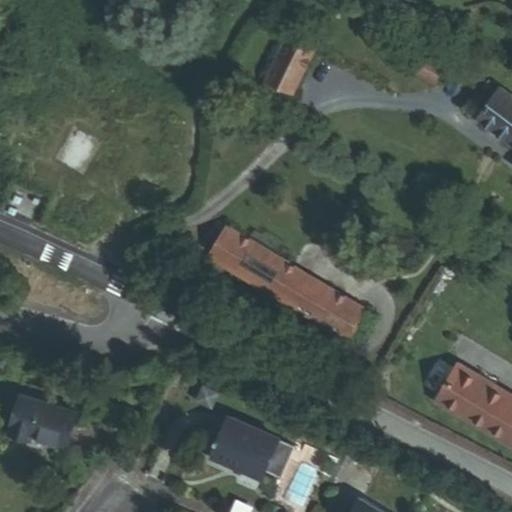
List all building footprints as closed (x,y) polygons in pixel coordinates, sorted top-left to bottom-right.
[(267,82),(292,94),(313,52),(288,39),(267,82)] [(410,69),(435,84),(444,69),(419,54),(410,69)] [(511,145),(511,98),(499,88),(488,103),(476,119),(511,145)] [(464,110),(476,119),(488,103),(476,94),(464,110)] [(344,337),(361,308),(226,230),(210,259),(344,337)] [(511,445),(511,399),(460,367),(439,401),(511,445)] [(33,437),(67,447),(78,413),(22,396),(10,436),(32,442),(33,437)] [(262,480),(265,473),(280,440),(229,418),(212,458),(262,480)] [(265,473),(281,480),(296,447),(280,440),(265,473)] [(380,511),(361,500),(354,511),(380,511)]
